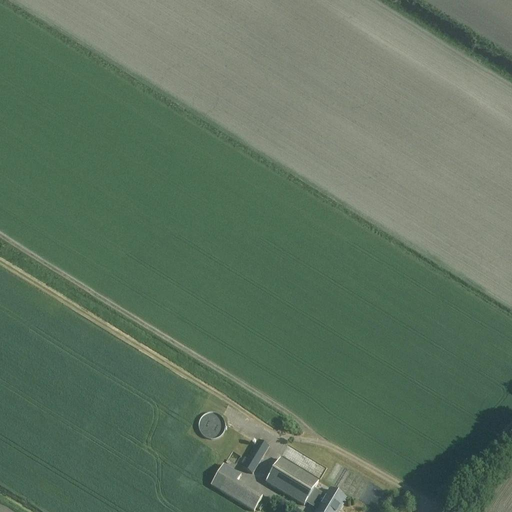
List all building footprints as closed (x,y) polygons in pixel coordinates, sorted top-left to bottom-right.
[(222,426),(212,414),(198,425),(208,437),(222,426)] [(253,475),(270,448),(259,441),(242,469),(253,475)] [(298,466),(305,457),(285,443),(279,453),(298,466)] [(242,449),(236,445),(233,451),(239,454),(242,449)] [(325,497),(314,491),(319,483),(281,460),(266,484),(304,507),(306,503),(318,510),(316,511),(340,511),(348,500),(330,490),(325,497)] [(317,478),(323,467),(311,460),(305,471),(317,478)] [(252,511),(254,511),(263,498),(237,483),(241,476),(224,466),(212,487),(252,511)]
